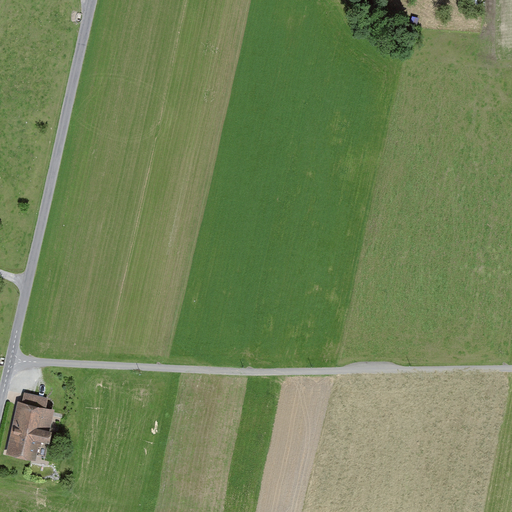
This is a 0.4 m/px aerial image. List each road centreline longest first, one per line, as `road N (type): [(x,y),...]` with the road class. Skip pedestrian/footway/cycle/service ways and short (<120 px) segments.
road 1 (unclassified): [(511,367),(236,371),(11,360)]
road 2 (unclassified): [(91,0),(11,360)]
